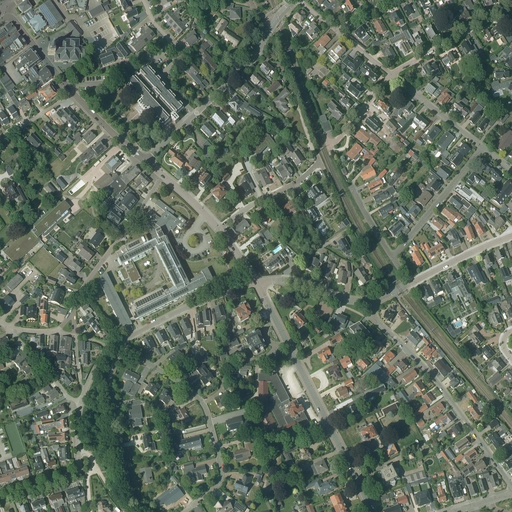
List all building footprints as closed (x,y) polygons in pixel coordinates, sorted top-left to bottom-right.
[(58,0),(62,6),(63,5),(67,11),(69,10),(70,10),(72,10),(75,9),(79,10),(82,10),(84,11),(85,11),(87,1),(85,0),(58,0)] [(130,0),(117,0),(121,6),(121,5),(124,11),(130,8),(128,4),(127,2),(131,1),(130,0)] [(163,0),(160,2),(163,7),(164,6),(166,9),(170,7),(169,4),(172,3),(170,0),(163,0)] [(311,0),(316,4),(317,3),(320,6),(322,4),(328,9),(325,11),(326,11),(329,15),(330,14),(333,17),(340,10),(335,2),(334,3),(333,2),(329,5),(325,1),(326,0),(325,0),(311,0)] [(346,0),(347,0),(344,2),(347,8),(345,9),(348,14),(350,13),(351,13),(353,13),(354,12),(354,11),(356,10),(353,4),(354,4),(353,2),(352,2),(350,0),(346,0)] [(419,2),(424,11),(428,9),(432,17),(438,15),(434,6),(431,7),(427,0),(423,0),(422,0),(421,0),(420,1),(419,2)] [(469,0),(454,9),(455,12),(463,7),(466,6),(466,7),(468,6),(470,11),(474,9),(469,0)] [(26,2),(17,8),(18,9),(17,10),(19,12),(20,12),(22,15),(31,9),(26,2)] [(49,2),(47,3),(38,10),(35,12),(37,16),(27,23),(30,28),(32,31),(36,36),(47,28),(49,30),(52,29),(52,28),(53,30),(55,28),(56,29),(62,25),(60,23),(62,21),(49,2)] [(226,3),(224,11),(230,12),(230,20),(240,20),(240,9),(232,10),(233,5),(226,3)] [(404,9),(403,10),(408,18),(412,16),(414,19),(420,16),(414,6),(411,8),(410,6),(407,8),(406,7),(403,8),(404,9)] [(138,15),(135,9),(124,14),(127,21),(128,21),(129,24),(128,26),(131,29),(137,24),(134,20),(133,21),(132,18),(138,15)] [(463,13),(454,18),(458,25),(470,18),(466,11),(464,9),(461,10),(463,13)] [(170,12),(163,19),(167,23),(177,14),(175,13),(173,15),(170,12)] [(298,12),(294,17),(300,23),(305,18),(303,16),(304,15),(301,12),(300,13),(298,12)] [(392,15),(391,16),(389,18),(391,21),(393,20),(396,24),(399,23),(401,26),(404,24),(402,21),(398,12),(394,14),(392,15)] [(177,14),(167,23),(171,27),(178,20),(176,18),(178,15),(177,14)] [(178,20),(171,27),(175,31),(184,23),(183,21),(181,23),(178,20)] [(222,20),(217,28),(224,32),(222,35),(226,37),(227,35),(229,33),(224,29),(227,24),(222,20)] [(66,23),(66,26),(76,39),(79,38),(81,36),(82,33),(72,21),(69,21),(66,23)] [(310,29),(305,33),(312,41),(317,36),(317,35),(320,32),(315,28),(317,27),(313,22),(308,27),(310,29)] [(379,22),(374,25),(380,35),(386,32),(381,23),(381,24),(379,22)] [(184,23),(175,31),(179,36),(186,29),(183,26),(186,24),(184,23)] [(293,39),(300,30),(292,23),(289,27),(293,39)] [(429,31),(427,32),(431,40),(437,36),(435,33),(440,30),(436,23),(433,24),(434,25),(428,28),(429,31)] [(0,43),(13,34),(16,32),(9,24),(0,30),(0,43)] [(489,30),(484,34),(485,36),(485,37),(484,38),(485,39),(486,39),(487,39),(488,41),(494,38),(494,37),(500,34),(496,28),(492,30),(490,32),(489,30)] [(140,31),(141,32),(149,42),(155,36),(148,29),(145,32),(142,29),(140,31)] [(361,29),(354,35),(360,41),(363,38),(364,39),(367,36),(361,29)] [(190,38),(185,42),(185,43),(185,44),(186,46),(188,46),(190,48),(197,41),(199,40),(197,37),(194,34),(195,34),(193,31),(188,36),(190,38)] [(409,31),(406,32),(412,44),(415,43),(416,44),(418,43),(420,46),(426,43),(422,35),(419,37),(417,33),(412,36),(409,31)] [(141,35),(138,38),(145,45),(149,42),(141,32),(139,33),(141,35)] [(13,34),(0,43),(0,45),(4,51),(12,45),(18,40),(17,39),(19,37),(17,33),(14,35),(13,34)] [(226,37),(225,38),(236,46),(240,41),(232,35),(229,33),(227,35),(226,37)] [(390,40),(389,41),(391,46),(401,41),(405,39),(402,34),(393,38),(390,40)] [(205,43),(199,49),(202,53),(201,54),(206,59),(201,63),(208,71),(209,70),(212,74),(218,69),(211,61),(211,60),(204,52),(209,47),(206,44),(206,43),(211,47),(214,44),(207,36),(206,36),(204,38),(204,39),(203,41),(205,43)] [(317,42),(313,46),(316,49),(317,48),(320,45),(322,48),(330,41),(325,36),(323,38),(322,38),(317,43),(317,42)] [(504,36),(501,38),(506,46),(511,43),(507,36),(504,37),(504,36)] [(134,38),(132,40),(141,49),(145,45),(138,38),(136,41),(134,38)] [(4,51),(0,53),(0,57),(4,62),(25,47),(26,46),(20,39),(18,40),(12,45),(4,51)] [(48,48),(48,55),(54,55),(54,56),(54,62),(60,62),(60,63),(63,63),(63,64),(66,64),(66,63),(72,63),(72,64),(75,65),(75,63),(78,63),(78,56),(81,56),(81,60),(87,60),(87,49),(83,49),(83,45),(78,45),(78,41),(75,41),(75,40),(72,40),(72,41),(66,41),(66,39),(63,39),(63,41),(60,41),(54,42),(54,47),(52,47),(51,47),(51,48),(48,48)] [(406,42),(405,39),(401,41),(403,44),(400,46),(405,55),(408,54),(407,53),(412,51),(407,42),(406,42)] [(133,43),(130,46),(137,53),(141,49),(132,40),(131,41),(133,43)] [(107,54),(99,57),(103,67),(114,63),(110,53),(111,53),(112,54),(113,54),(114,54),(115,54),(115,55),(116,55),(117,56),(117,57),(118,58),(119,58),(119,59),(120,59),(121,59),(122,59),(123,59),(124,58),(124,59),(130,54),(122,43),(116,48),(115,49),(114,47),(105,51),(107,54)] [(465,44),(461,46),(466,56),(470,53),(472,56),(477,53),(474,47),(472,48),(470,45),(469,45),(468,43),(466,44),(465,43),(465,44)] [(331,52),(327,55),(335,63),(339,59),(338,59),(345,52),(338,45),(331,52)] [(389,47),(381,51),(383,55),(386,54),(390,61),(391,60),(392,60),(392,59),(395,57),(391,49),(389,47)] [(37,64),(40,62),(36,57),(36,56),(33,53),(30,50),(18,58),(20,60),(18,61),(15,65),(16,67),(15,68),(17,72),(19,70),(20,72),(25,70),(26,69),(28,71),(34,67),(37,64)] [(483,51),(477,54),(478,56),(476,57),(478,62),(486,57),(483,51)] [(447,58),(442,61),(445,66),(450,63),(449,63),(451,62),(451,63),(453,62),(454,62),(455,62),(455,61),(457,60),(455,56),(453,53),(452,54),(451,52),(448,54),(449,56),(447,57),(448,58),(447,59),(447,58)] [(347,57),(342,63),(355,73),(360,66),(359,66),(362,63),(361,62),(362,61),(359,59),(358,60),(356,58),(353,62),(347,57)] [(467,67),(463,61),(459,63),(460,65),(458,67),(462,74),(466,71),(464,68),(467,67)] [(186,69),(184,71),(186,74),(187,73),(198,86),(204,81),(198,75),(200,73),(195,67),(196,66),(194,64),(193,65),(192,64),(187,69),(186,69)] [(260,69),(260,70),(262,73),(263,72),(267,76),(269,74),(271,76),(275,72),(272,68),(271,69),(266,64),(260,69)] [(424,67),(422,68),(426,76),(428,75),(430,78),(428,80),(429,81),(433,79),(432,78),(439,74),(437,70),(434,64),(431,66),(430,64),(427,65),(426,65),(425,65),(425,66),(424,67)] [(365,65),(362,69),(365,72),(366,71),(370,74),(368,76),(373,80),(372,80),(372,81),(373,82),(374,82),(375,81),(379,76),(376,75),(377,73),(374,71),(373,71),(365,65)] [(320,72),(317,75),(322,79),(324,77),(325,78),(330,72),(328,70),(327,71),(323,67),(318,71),(320,72)] [(32,83),(47,72),(44,68),(37,73),(36,72),(37,72),(34,68),(29,72),(31,75),(28,77),(32,83)] [(184,108),(161,83),(158,79),(157,79),(155,78),(156,77),(149,69),(148,70),(147,68),(146,69),(145,69),(144,70),(141,73),(139,74),(140,75),(138,76),(137,74),(136,75),(136,74),(136,75),(135,75),(135,76),(136,77),(135,79),(133,80),(130,83),(129,84),(128,85),(129,87),(129,88),(136,95),(138,97),(141,101),(138,105),(146,114),(148,112),(162,128),(170,121),(171,120),(175,125),(179,121),(175,116),(176,116),(184,108)] [(500,79),(501,80),(505,80),(505,79),(508,79),(508,72),(504,72),(504,71),(500,71),(500,72),(496,73),(496,74),(495,74),(495,78),(496,78),(496,80),(500,79)] [(32,83),(30,85),(32,87),(36,84),(36,85),(38,88),(47,81),(51,78),(47,72),(32,83)] [(352,78),(351,78),(346,74),(343,78),(348,82),(349,83),(352,78)] [(251,80),(250,80),(253,83),(254,83),(258,86),(260,84),(262,85),(265,82),(260,77),(259,78),(255,75),(251,80)] [(0,77),(0,82),(7,93),(10,91),(0,77)] [(429,86),(425,92),(428,94),(428,95),(430,97),(431,96),(432,95),(436,98),(444,90),(441,87),(439,89),(434,85),(438,80),(436,79),(427,85),(428,85),(429,86)] [(276,81),(274,84),(271,86),(276,91),(281,85),(276,81)] [(38,94),(36,95),(37,97),(36,97),(38,100),(37,101),(41,107),(58,94),(52,84),(50,85),(49,85),(45,88),(44,87),(40,90),(41,91),(37,94),(38,94)] [(357,99),(363,92),(360,90),(360,89),(360,90),(360,89),(357,87),(353,84),(347,91),(357,99)] [(246,85),(241,90),(244,93),(243,93),(246,96),(247,95),(250,99),(254,95),(255,96),(258,93),(254,88),(252,91),(246,85)] [(28,86),(20,92),(22,95),(31,90),(28,86)] [(276,91),(271,86),(267,91),(271,95),(276,91)] [(281,95),(273,103),(284,114),(288,110),(285,106),(287,104),(283,100),(290,94),(285,89),(280,94),(281,95)] [(444,96),(438,103),(443,107),(446,104),(447,105),(452,98),(446,93),(448,91),(446,89),(441,94),(444,96)] [(34,92),(25,98),(27,101),(29,100),(36,95),(34,92)] [(455,103),(453,106),(456,108),(454,110),(459,114),(465,107),(468,103),(462,97),(459,100),(455,103)] [(234,108),(236,111),(239,108),(242,111),(245,107),(243,106),(244,105),(240,102),(235,98),(234,99),(234,98),(228,104),(233,109),(234,108)] [(345,98),(340,103),(348,110),(352,104),(345,98)] [(25,101),(18,105),(23,113),(30,109),(25,101)] [(332,101),(329,104),(335,110),(331,115),(338,121),(339,119),(340,119),(341,119),(342,118),(342,117),(344,114),(338,108),(339,108),(332,101)] [(379,106),(377,109),(388,117),(390,114),(387,112),(390,109),(389,108),(391,107),(386,103),(384,105),(381,102),(381,103),(380,103),(378,105),(379,105),(379,106),(378,106),(379,106)] [(399,110),(398,116),(400,118),(403,114),(404,115),(406,112),(409,114),(414,107),(409,103),(405,107),(403,106),(404,105),(399,110)] [(249,105),(247,109),(261,118),(263,114),(249,105)] [(12,106),(7,110),(13,120),(14,119),(15,120),(18,118),(17,117),(18,117),(12,106)] [(474,115),(468,122),(469,122),(469,123),(469,124),(471,126),(472,125),(473,126),(480,117),(477,115),(482,109),(478,106),(472,113),(474,115)] [(465,107),(459,114),(464,119),(469,113),(468,113),(466,110),(467,109),(465,107)] [(60,111),(56,114),(60,119),(62,117),(67,122),(73,117),(66,110),(62,113),(60,111)] [(9,122),(2,112),(0,113),(0,124),(1,126),(3,125),(4,126),(5,125),(5,126),(8,124),(8,123),(9,122)] [(219,112),(212,119),(220,128),(221,127),(222,128),(224,126),(225,127),(229,123),(232,126),(238,121),(233,116),(228,121),(227,121),(219,112)] [(414,122),(412,123),(415,126),(417,128),(423,120),(418,116),(413,121),(414,122)] [(73,117),(67,122),(72,127),(70,129),(74,133),(78,129),(76,127),(79,124),(73,117)] [(379,127),(376,125),(377,124),(374,121),(373,122),(371,121),(369,119),(365,124),(369,127),(370,128),(369,129),(373,132),(374,132),(377,134),(380,131),(377,129),(379,127)] [(484,120),(477,129),(478,129),(478,130),(478,131),(480,132),(481,132),(482,132),(488,125),(490,127),(495,121),(492,119),(490,121),(489,120),(487,122),(484,120)] [(391,120),(386,125),(393,133),(399,128),(391,120)] [(401,120),(397,124),(402,128),(406,124),(401,120)] [(423,120),(417,128),(418,126),(423,130),(428,125),(423,120)] [(207,124),(201,130),(209,138),(215,133),(207,124)] [(47,125),(41,130),(51,140),(57,135),(47,125)] [(423,140),(425,142),(428,138),(432,141),(440,132),(434,127),(427,136),(426,136),(423,139),(423,140)] [(218,130),(216,132),(220,136),(219,137),(222,140),(225,137),(218,130)] [(361,130),(355,137),(358,140),(359,139),(365,144),(368,141),(376,147),(381,141),(369,130),(366,134),(361,130)] [(500,144),(497,148),(503,153),(506,149),(507,149),(511,141),(511,133),(508,131),(499,143),(500,144)] [(89,132),(82,139),(88,145),(96,138),(93,135),(92,136),(89,132)] [(420,132),(413,140),(415,142),(423,134),(420,132)] [(78,133),(72,138),(75,141),(81,136),(78,133)] [(256,155),(267,144),(270,146),(274,143),(271,140),(273,137),(268,133),(252,151),(254,153),(253,154),(255,156),(256,155)] [(444,136),(437,145),(441,149),(438,153),(441,155),(443,157),(447,152),(444,150),(453,138),(447,133),(444,137),(444,136)] [(397,134),(395,136),(403,143),(405,140),(404,140),(405,140),(401,136),(401,137),(400,136),(398,134),(397,134)] [(32,135),(26,141),(36,151),(42,145),(32,135)] [(70,137),(66,140),(71,145),(74,142),(70,137)] [(206,142),(202,146),(208,153),(213,148),(206,142)] [(99,143),(92,150),(95,154),(93,155),(96,158),(103,151),(106,149),(103,146),(102,147),(99,143)] [(457,148),(454,151),(456,153),(462,158),(466,153),(467,154),(470,150),(463,144),(459,150),(457,148)] [(356,145),(347,156),(352,160),(361,150),(356,145)] [(289,146),(282,151),(287,159),(291,157),(297,166),(304,161),(297,152),(296,151),(293,153),(289,146)] [(56,149),(53,153),(57,157),(61,154),(56,149)] [(89,149),(82,155),(85,158),(91,152),(89,149)] [(362,151),(365,154),(366,154),(364,156),(369,160),(373,156),(369,153),(364,149),(362,151)] [(371,150),(369,153),(373,156),(374,157),(379,152),(376,149),(374,152),(371,150)] [(183,160),(170,150),(168,153),(173,157),(170,161),(172,163),(173,163),(181,169),(182,167),(183,168),(184,166),(183,165),(184,165),(186,167),(188,164),(186,162),(185,164),(182,161),(183,160)] [(452,158),(449,161),(456,167),(460,163),(459,162),(462,158),(456,153),(454,156),(451,154),(450,156),(452,158)] [(441,155),(437,159),(447,167),(449,164),(444,160),(446,159),(443,157),(441,155)] [(105,175),(93,186),(101,194),(107,188),(113,183),(125,172),(122,170),(126,166),(124,163),(121,165),(114,157),(104,166),(100,170),(105,175)] [(186,167),(191,171),(198,162),(193,158),(188,164),(186,167)] [(287,159),(274,168),(277,172),(277,174),(276,174),(279,177),(281,178),(281,177),(283,181),(288,178),(288,179),(288,178),(290,179),(291,177),(292,176),(292,174),(287,166),(290,164),(287,159)] [(488,174),(490,171),(491,172),(492,171),(492,170),(492,171),(493,170),(491,168),(493,166),(490,164),(489,166),(485,163),(481,168),(488,174)] [(226,164),(220,171),(223,174),(230,167),(226,164)] [(267,164),(264,167),(268,174),(272,171),(267,164)] [(125,172),(113,183),(120,190),(125,185),(126,186),(141,173),(135,167),(129,173),(127,171),(125,172)] [(442,167),(437,174),(442,178),(443,177),(446,179),(450,175),(446,171),(446,170),(442,167)] [(366,173),(360,176),(363,181),(375,175),(372,169),(366,172),(366,173)] [(197,178),(196,180),(200,184),(200,185),(200,186),(202,187),(203,187),(204,187),(211,177),(202,170),(196,177),(197,178)] [(264,170),(254,175),(257,182),(260,180),(264,188),(271,185),(269,181),(269,180),(270,180),(269,177),(268,177),(267,177),(264,170)] [(503,178),(500,176),(493,170),(492,171),(492,170),(492,171),(491,172),(492,173),(494,174),(492,176),(491,178),(495,182),(494,183),(497,186),(503,178)] [(431,171),(429,173),(435,178),(440,182),(442,179),(431,171)] [(226,174),(221,180),(224,183),(230,178),(226,174)] [(468,180),(466,183),(470,186),(472,183),(472,184),(474,181),(478,184),(480,181),(473,174),(472,174),(473,175),(470,177),(469,177),(467,179),(468,180)] [(143,175),(134,183),(137,187),(141,183),(146,187),(150,183),(143,175)] [(247,184),(240,187),(245,198),(253,194),(248,185),(251,184),(247,176),(243,177),(247,184)] [(437,181),(431,176),(429,179),(432,182),(428,187),(435,193),(436,192),(436,193),(438,190),(440,187),(435,183),(437,181)] [(380,180),(367,186),(371,194),(375,192),(374,191),(383,187),(380,180)] [(5,186),(1,188),(5,194),(6,196),(7,198),(7,199),(8,199),(9,202),(19,196),(19,195),(24,203),(23,201),(25,199),(26,201),(27,201),(19,187),(16,188),(16,189),(14,190),(14,189),(15,189),(11,182),(8,184),(7,184),(5,185),(5,186)] [(511,186),(507,182),(493,200),(500,206),(511,190),(511,186)] [(113,183),(107,188),(114,195),(120,190),(113,183)] [(48,184),(43,189),(50,196),(55,192),(48,184)] [(215,193),(212,196),(215,199),(216,199),(216,201),(217,202),(219,202),(223,198),(226,200),(229,197),(227,195),(227,194),(224,191),(225,190),(220,185),(214,191),(215,193)] [(315,188),(307,193),(314,202),(318,199),(321,197),(323,196),(322,195),(323,194),(320,191),(319,192),(316,187),(315,188)] [(462,189),(459,193),(463,196),(465,197),(464,198),(469,202),(472,198),(475,201),(477,198),(479,199),(480,197),(473,192),(472,193),(463,187),(462,189)] [(128,194),(124,199),(133,206),(137,201),(133,198),(135,195),(128,188),(125,192),(128,194)] [(387,191),(373,198),(377,206),(381,204),(380,202),(389,198),(390,196),(392,197),(396,192),(394,191),(393,189),(392,188),(386,190),(387,191)] [(425,192),(417,202),(423,207),(431,197),(425,192)] [(395,198),(390,201),(391,204),(396,201),(395,199),(399,197),(397,194),(393,196),(395,198)] [(451,201),(449,203),(458,210),(463,205),(468,210),(471,206),(463,200),(461,202),(454,197),(453,198),(452,197),(450,199),(451,201)] [(117,201),(114,204),(122,211),(125,208),(129,211),(133,206),(124,199),(120,204),(117,201)] [(127,253),(118,257),(124,269),(123,269),(120,271),(125,281),(127,286),(130,284),(131,284),(141,279),(132,261),(156,249),(177,291),(175,292),(170,295),(168,291),(166,291),(171,303),(174,302),(179,299),(180,298),(214,282),(207,269),(201,273),(202,276),(188,283),(165,236),(166,234),(167,235),(171,231),(172,232),(177,227),(181,230),(186,223),(179,217),(177,220),(172,216),(175,213),(158,200),(155,205),(165,213),(160,219),(150,211),(145,217),(143,220),(152,237),(150,238),(147,240),(146,238),(125,248),(127,253)] [(283,210),(281,211),(284,216),(286,215),(287,216),(293,212),(295,215),(293,216),(296,222),(301,219),(296,210),(295,207),(294,205),(293,205),(291,202),(290,202),(288,203),(288,205),(283,209),(283,210)] [(29,230),(4,254),(14,264),(39,241),(39,240),(37,239),(41,235),(43,237),(52,228),(69,213),(67,211),(69,209),(63,203),(61,205),(59,203),(48,213),(46,215),(33,226),(35,229),(31,232),(29,230)] [(390,204),(378,211),(383,219),(388,216),(387,214),(393,211),(393,210),(397,208),(395,204),(391,206),(390,204)] [(114,211),(109,217),(112,220),(114,222),(118,225),(123,219),(119,215),(121,212),(113,205),(111,209),(114,211)] [(414,206),(408,214),(414,219),(420,211),(414,206)] [(403,207),(400,210),(405,215),(408,212),(403,207)] [(467,212),(469,214),(472,216),(476,211),(471,207),(467,212)] [(493,207),(491,209),(492,211),(493,212),(498,217),(501,214),(493,207)] [(312,208),(306,212),(314,223),(319,219),(312,208)] [(446,208),(442,213),(450,220),(448,223),(453,227),(456,224),(453,222),(455,219),(459,222),(462,217),(457,212),(455,214),(449,209),(449,210),(446,208)] [(255,212),(252,215),(259,222),(262,219),(263,219),(264,219),(269,223),(272,220),(260,209),(256,213),(255,212)] [(479,215),(478,216),(485,225),(488,223),(496,232),(499,229),(497,226),(498,226),(496,224),(496,223),(494,221),(492,219),(488,223),(483,215),(480,217),(479,215)] [(400,220),(388,231),(391,234),(401,225),(400,225),(403,222),(403,223),(407,219),(404,216),(400,220)] [(476,219),(471,222),(480,237),(485,233),(480,224),(482,222),(479,217),(476,219)] [(498,218),(494,221),(496,223),(496,224),(498,226),(497,226),(499,229),(504,224),(498,218)] [(342,223),(346,228),(350,225),(346,219),(342,223)] [(432,223),(431,224),(439,231),(443,227),(445,229),(448,226),(445,224),(444,225),(439,220),(438,221),(436,219),(435,220),(435,219),(433,221),(432,222),(432,223)] [(245,220),(236,227),(238,229),(237,229),(240,234),(248,227),(250,226),(245,220)] [(401,225),(391,234),(394,237),(406,226),(403,223),(403,222),(400,225),(401,225)] [(228,232),(233,239),(240,234),(237,229),(235,227),(228,232)] [(471,228),(464,230),(469,242),(474,240),(472,232),(473,232),(472,230),(472,228),(471,229),(471,228)] [(96,234),(88,244),(94,248),(99,242),(99,243),(103,238),(100,237),(103,233),(98,229),(95,233),(96,234)] [(259,240),(251,245),(255,251),(256,251),(258,249),(263,245),(262,244),(267,241),(266,238),(270,236),(267,231),(267,232),(264,229),(259,233),(261,237),(258,239),(259,240)] [(435,233),(432,235),(438,243),(441,241),(435,233)] [(320,235),(315,239),(318,244),(323,241),(320,235)] [(458,240),(456,236),(452,237),(454,240),(450,242),(453,248),(456,247),(456,246),(460,245),(458,240)] [(345,240),(338,244),(344,254),(351,250),(345,240)] [(82,243),(78,249),(81,251),(78,255),(88,262),(93,255),(86,249),(87,247),(82,243)] [(423,244),(420,246),(423,251),(426,250),(427,252),(428,253),(430,259),(437,255),(433,248),(430,250),(427,244),(424,246),(423,244)] [(440,244),(433,248),(437,255),(444,252),(440,244)] [(415,253),(411,256),(417,266),(423,263),(421,260),(422,260),(417,252),(419,251),(418,249),(420,248),(419,245),(412,249),(415,253)] [(269,261),(264,264),(266,266),(265,267),(265,268),(266,268),(270,273),(277,268),(277,267),(279,265),(281,268),(284,265),(279,257),(281,255),(283,259),(287,256),(283,250),(279,253),(280,253),(277,255),(277,254),(273,257),(273,258),(272,259),(274,262),(271,264),(269,261)] [(60,252),(55,258),(62,264),(67,258),(60,252)] [(501,252),(495,254),(498,261),(500,260),(502,265),(507,264),(505,258),(504,258),(501,252)] [(307,263),(304,270),(312,273),(314,267),(316,268),(316,266),(318,266),(319,263),(322,264),(325,257),(321,256),(319,262),(313,260),(312,263),(310,262),(309,264),(307,263)] [(489,256),(484,258),(487,266),(488,265),(489,267),(492,266),(491,264),(492,263),(489,256)] [(366,257),(361,260),(365,266),(370,263),(366,257)] [(74,260),(69,266),(78,274),(83,268),(74,260)] [(323,268),(321,272),(323,273),(321,277),(327,279),(329,273),(333,275),(336,266),(329,263),(327,267),(325,266),(324,269),(323,268)] [(339,275),(337,284),(346,285),(348,274),(346,274),(346,273),(350,272),(349,264),(345,265),(345,270),(343,270),(343,268),(340,268),(339,270),(338,275),(339,275)] [(25,266),(5,286),(11,292),(22,280),(21,279),(30,271),(25,266)] [(475,267),(467,271),(471,280),(473,279),(476,286),(482,283),(482,285),(484,285),(488,283),(487,280),(486,280),(482,273),(479,274),(475,267)] [(506,268),(499,271),(503,283),(510,280),(506,268)] [(362,269),(356,273),(358,276),(356,277),(358,280),(359,280),(363,285),(369,281),(366,275),(362,269)] [(63,270),(60,275),(64,278),(65,277),(67,279),(66,282),(73,286),(76,280),(73,278),(74,276),(70,274),(70,275),(63,270)] [(450,284),(443,287),(447,296),(452,293),(450,290),(459,286),(453,274),(447,277),(450,284)] [(102,282),(99,283),(102,290),(110,285),(106,277),(107,276),(107,275),(100,278),(102,282)] [(438,282),(432,285),(436,295),(443,292),(438,282)] [(466,284),(460,287),(465,299),(472,296),(466,284)] [(110,285),(102,290),(106,296),(114,292),(110,285)] [(427,287),(421,290),(424,297),(425,297),(426,300),(432,297),(427,287)] [(35,289),(32,296),(41,300),(42,296),(40,295),(41,292),(35,289)] [(162,289),(157,291),(165,307),(172,304),(171,303),(166,291),(164,292),(162,289)] [(53,296),(50,302),(59,305),(64,293),(55,290),(54,292),(51,292),(50,295),(53,296)] [(157,291),(151,294),(159,310),(165,307),(157,291)] [(114,292),(106,296),(109,302),(117,298),(114,292)] [(151,294),(144,297),(152,314),(159,310),(151,294)] [(483,301),(479,303),(481,310),(497,304),(497,303),(500,302),(498,296),(494,298),(493,295),(492,295),(492,294),(489,295),(484,297),(484,298),(482,299),(483,301)] [(25,295),(18,302),(21,305),(28,298),(25,295)] [(6,297),(0,303),(0,307),(5,312),(13,303),(6,297)] [(144,297),(137,301),(146,317),(152,314),(144,297)] [(117,298),(109,302),(112,309),(120,305),(117,298)] [(45,312),(46,303),(40,300),(39,309),(39,315),(41,315),(41,316),(40,320),(41,320),(40,324),(47,325),(48,317),(44,316),(44,312),(45,312)] [(133,308),(129,310),(135,321),(138,319),(139,320),(146,317),(137,301),(131,304),(133,308)] [(240,309),(235,312),(235,313),(236,314),(236,315),(237,316),(244,313),(250,310),(247,305),(247,306),(245,302),(241,304),(238,306),(240,309)] [(80,310),(79,310),(84,318),(85,318),(88,323),(85,325),(86,325),(89,323),(93,320),(90,315),(93,313),(87,304),(83,307),(82,308),(81,308),(80,309),(80,310)] [(120,305),(112,309),(115,315),(123,311),(120,305)] [(217,315),(212,316),(214,324),(217,324),(217,323),(226,320),(222,307),(220,308),(220,307),(216,308),(217,309),(215,310),(217,315)] [(384,315),(384,316),(384,318),(388,320),(387,322),(390,323),(391,321),(392,321),(394,314),(395,308),(393,307),(391,314),(386,312),(385,315),(384,315)] [(20,308),(20,316),(25,316),(27,316),(27,320),(35,320),(36,309),(28,309),(26,309),(26,308),(20,308)] [(244,313),(237,316),(238,318),(240,320),(239,321),(240,322),(241,323),(248,319),(249,321),(253,318),(252,317),(253,314),(251,313),(250,311),(250,310),(244,313)] [(123,311),(115,315),(118,322),(127,318),(123,311)] [(204,313),(202,313),(204,329),(204,327),(210,326),(210,322),(209,312),(207,312),(207,311),(203,312),(204,313)] [(401,311),(397,315),(400,319),(402,322),(407,318),(401,311)] [(476,311),(464,316),(466,320),(478,316),(476,311)] [(197,315),(195,316),(196,325),(197,325),(198,330),(204,329),(202,313),(202,315),(201,315),(200,314),(197,314),(197,315)] [(492,317),(490,318),(494,327),(501,324),(497,315),(494,316),(494,315),(493,314),(491,315),(491,316),(492,317)] [(294,320),(291,322),(298,329),(297,330),(298,334),(305,332),(304,330),(307,326),(305,324),(306,324),(303,321),(304,320),(300,316),(299,317),(297,315),(293,319),(294,320)] [(332,320),(329,325),(337,328),(344,330),(347,322),(345,321),(346,319),(345,319),(346,318),(343,317),(339,316),(336,322),(332,320)] [(94,319),(93,320),(89,323),(90,325),(96,334),(102,330),(96,322),(99,320),(97,317),(94,319)] [(127,318),(118,322),(122,328),(124,327),(125,328),(132,325),(131,323),(130,324),(127,318)] [(186,320),(180,322),(184,331),(183,331),(186,338),(186,337),(188,341),(191,339),(191,335),(191,328),(191,329),(186,320)] [(414,323),(418,327),(425,336),(429,342),(431,340),(429,337),(417,321),(414,323)] [(175,325),(168,329),(173,338),(180,335),(175,325)] [(314,325),(312,328),(318,334),(320,331),(318,329),(319,329),(317,327),(317,328),(314,325)] [(351,327),(349,328),(354,333),(356,331),(364,340),(369,335),(369,334),(369,333),(365,329),(364,329),(361,326),(358,329),(355,325),(354,325),(351,327)] [(449,334),(453,339),(456,336),(461,333),(459,329),(453,332),(450,326),(446,328),(449,334)] [(426,345),(429,342),(425,336),(418,327),(417,328),(412,333),(406,339),(415,348),(416,347),(419,350),(425,344),(426,345)] [(106,330),(103,333),(107,337),(106,338),(109,343),(113,340),(106,330)] [(406,339),(412,333),(409,330),(404,336),(406,339)] [(162,332),(156,335),(161,345),(167,341),(162,332)] [(262,341),(261,339),(262,338),(258,332),(256,333),(255,332),(252,334),(252,335),(244,339),(248,346),(248,345),(250,347),(249,348),(251,352),(251,351),(253,355),(258,352),(258,351),(260,350),(260,351),(264,349),(263,348),(265,348),(264,345),(265,344),(263,341),(262,341)] [(476,333),(470,338),(477,346),(483,341),(476,333)] [(340,336),(329,341),(332,346),(343,341),(340,336)] [(0,349),(9,343),(4,337),(1,340),(0,339),(0,349)] [(50,337),(49,348),(56,349),(57,337),(50,337)] [(34,338),(34,343),(35,343),(35,348),(38,348),(37,357),(38,357),(38,359),(44,359),(44,362),(44,348),(43,348),(43,338),(34,338)] [(61,338),(59,350),(64,351),(65,343),(67,344),(67,339),(61,338)] [(150,338),(143,342),(148,352),(155,348),(150,338)] [(236,339),(219,348),(221,361),(227,360),(226,351),(239,345),(236,339)] [(373,342),(368,346),(374,352),(376,350),(379,352),(383,348),(377,341),(375,344),(373,342)] [(86,343),(79,343),(79,352),(81,352),(81,355),(83,355),(83,363),(83,366),(88,366),(88,355),(87,355),(87,352),(86,352),(86,343)] [(424,351),(421,353),(426,358),(426,357),(428,360),(431,357),(430,356),(434,351),(430,346),(428,348),(426,347),(423,350),(424,351)] [(480,348),(475,353),(477,356),(482,353),(488,360),(494,355),(487,347),(482,351),(480,348)] [(322,352),(318,354),(319,356),(318,356),(318,357),(318,358),(319,358),(320,358),(321,360),(322,359),(323,363),(328,361),(326,357),(331,355),(327,348),(321,351),(322,352)] [(178,351),(168,358),(173,364),(182,358),(181,355),(178,351)] [(18,356),(12,362),(20,371),(21,370),(26,375),(31,371),(27,365),(31,362),(23,353),(18,357),(18,356)] [(390,353),(383,359),(387,364),(394,358),(390,353)] [(64,365),(65,359),(65,356),(66,355),(63,355),(63,356),(56,356),(55,363),(55,364),(64,365)] [(208,364),(207,356),(196,357),(196,365),(208,364)] [(348,357),(339,362),(343,369),(347,367),(346,367),(351,364),(350,361),(350,360),(349,360),(348,357)] [(363,358),(358,363),(360,365),(360,366),(364,370),(366,368),(367,368),(367,367),(370,365),(363,358)] [(498,359),(492,365),(498,372),(504,367),(498,359)] [(403,360),(396,367),(402,373),(408,366),(403,360)] [(440,361),(434,366),(444,378),(451,371),(446,365),(445,367),(440,361)] [(55,364),(55,373),(59,373),(59,370),(64,370),(64,365),(55,364)] [(237,364),(237,378),(244,379),(244,376),(246,376),(247,370),(251,370),(251,365),(244,365),(244,364),(237,364)] [(202,365),(196,370),(200,375),(202,377),(199,380),(200,381),(200,382),(202,385),(203,384),(204,386),(213,378),(208,372),(206,370),(202,365)] [(365,375),(372,382),(374,380),(375,381),(374,383),(375,385),(377,383),(378,384),(387,376),(385,373),(383,371),(383,372),(376,365),(365,375)] [(337,366),(327,371),(330,377),(333,375),(336,381),(341,378),(338,373),(340,372),(337,366)] [(392,366),(385,373),(387,376),(388,376),(395,369),(392,366)] [(126,371),(123,377),(128,380),(127,382),(124,387),(129,390),(130,389),(132,390),(129,394),(132,396),(134,392),(137,387),(134,386),(139,377),(135,375),(134,376),(126,371)] [(408,374),(402,378),(407,384),(415,378),(414,378),(417,376),(413,371),(408,374)] [(498,373),(494,376),(488,381),(487,380),(486,381),(488,385),(496,378),(500,375),(498,373)] [(62,375),(59,378),(67,387),(72,382),(69,378),(70,377),(67,374),(64,376),(62,375)] [(291,405),(289,400),(290,399),(277,374),(259,374),(259,416),(260,419),(257,420),(266,436),(268,435),(271,440),(297,427),(298,429),(308,423),(303,413),(304,413),(303,412),(304,412),(304,411),(303,408),(301,408),(301,407),(299,408),(296,402),(291,405)] [(456,380),(454,378),(452,374),(447,378),(451,382),(449,384),(451,387),(450,387),(452,389),(453,389),(453,390),(460,385),(458,382),(459,381),(458,378),(456,380)] [(342,389),(337,392),(340,398),(349,393),(347,390),(354,386),(352,384),(354,383),(352,379),(344,383),(346,387),(345,387),(342,389)] [(386,382),(391,390),(396,385),(391,379),(389,380),(386,382)] [(402,391),(398,394),(401,399),(406,406),(411,403),(421,395),(423,394),(421,392),(424,389),(422,385),(420,381),(413,386),(412,389),(415,393),(413,395),(412,394),(407,397),(402,391)] [(371,387),(370,385),(369,385),(367,382),(364,384),(365,385),(362,386),(364,391),(371,387)] [(141,386),(138,393),(140,394),(143,390),(145,391),(154,397),(160,387),(155,384),(153,387),(149,384),(148,386),(143,383),(141,386)] [(386,391),(382,384),(368,391),(371,396),(380,392),(381,394),(386,391)] [(53,389),(46,395),(51,400),(58,394),(53,389)] [(164,390),(158,400),(164,404),(161,410),(164,413),(175,403),(170,400),(171,399),(167,397),(169,394),(164,390)] [(471,392),(466,395),(473,405),(478,402),(471,392)] [(223,395),(215,399),(215,400),(218,406),(220,409),(224,407),(223,404),(230,401),(226,393),(223,394),(223,395)] [(423,394),(421,395),(424,400),(425,400),(429,405),(434,401),(429,393),(425,397),(423,394)] [(32,397),(29,399),(32,404),(35,402),(37,405),(44,401),(41,396),(34,400),(32,397)] [(12,404),(15,411),(24,408),(21,401),(12,404)] [(133,411),(129,411),(129,415),(129,416),(130,420),(134,419),(135,424),(133,424),(133,427),(142,426),(141,418),(139,406),(141,405),(141,404),(144,404),(143,402),(141,402),(140,401),(131,403),(133,411)] [(357,415),(354,408),(358,406),(355,401),(347,405),(348,408),(345,409),(350,419),(357,415)] [(384,415),(397,409),(395,404),(382,411),(384,415)] [(435,407),(430,411),(434,417),(440,412),(444,409),(440,404),(435,408),(435,407)] [(54,410),(51,411),(52,415),(64,412),(62,406),(58,407),(59,408),(56,409),(54,410)] [(474,406),(468,411),(471,416),(482,408),(481,406),(478,408),(479,409),(477,410),(474,406)] [(178,408),(173,411),(175,415),(177,414),(182,424),(189,420),(185,413),(186,412),(184,409),(179,411),(178,408)] [(482,408),(471,416),(475,421),(482,416),(479,412),(481,411),(481,412),(484,410),(482,408)] [(442,416),(434,422),(437,425),(441,422),(443,425),(447,422),(448,424),(453,421),(448,414),(443,418),(442,416)] [(171,423),(167,415),(161,418),(166,426),(171,423)] [(419,416),(414,420),(419,428),(424,424),(419,416)] [(231,421),(226,422),(228,428),(227,429),(228,429),(229,433),(252,427),(250,421),(242,423),(241,417),(241,418),(234,420),(234,419),(233,419),(234,421),(231,422),(231,421)] [(495,420),(488,425),(491,430),(495,428),(496,430),(499,427),(498,426),(498,425),(496,422),(495,420)] [(65,421),(55,422),(56,430),(66,429),(65,421)] [(358,430),(358,431),(359,434),(360,433),(363,440),(362,442),(363,444),(365,444),(381,436),(378,430),(374,432),(371,424),(363,428),(362,428),(358,430)] [(451,430),(447,433),(449,435),(453,432),(456,437),(461,433),(456,426),(451,430)] [(494,434),(488,438),(491,444),(502,436),(504,434),(502,431),(496,436),(494,434)] [(54,433),(47,434),(48,442),(54,441),(54,442),(54,440),(58,440),(58,443),(67,442),(66,435),(54,436),(54,433)] [(146,434),(143,434),(143,439),(145,450),(155,448),(154,443),(153,443),(152,436),(149,436),(149,433),(146,434)] [(502,436),(491,444),(496,450),(503,445),(499,440),(500,439),(501,440),(504,438),(502,436)] [(188,444),(186,444),(187,449),(194,447),(194,448),(201,446),(202,446),(199,437),(187,440),(188,444)] [(182,441),(181,438),(175,439),(178,453),(183,451),(182,450),(187,449),(186,444),(188,444),(187,440),(182,441)] [(460,442),(455,445),(459,451),(466,447),(465,446),(469,444),(465,438),(460,442)] [(243,450),(234,453),(235,454),(233,455),(235,459),(236,459),(236,460),(251,456),(250,453),(257,451),(255,444),(252,445),(251,443),(245,445),(246,449),(243,450)] [(394,444),(383,450),(387,459),(398,453),(394,444)] [(58,446),(52,446),(53,450),(58,450),(59,462),(68,461),(67,447),(58,448),(58,446)] [(292,448),(283,453),(288,464),(293,462),(289,454),(293,452),(292,448)] [(302,453),(298,455),(299,458),(302,457),(303,460),(311,456),(308,451),(306,451),(305,448),(301,450),(302,453)] [(39,449),(31,452),(33,458),(41,456),(40,454),(39,451),(39,449)] [(45,449),(39,451),(40,454),(41,456),(42,460),(44,459),(47,468),(55,466),(54,460),(49,462),(46,452),(45,449)] [(468,453),(463,457),(465,459),(467,463),(470,461),(474,458),(473,458),(477,455),(473,450),(468,454),(468,453)] [(443,451),(441,453),(447,461),(449,459),(443,451)] [(35,463),(32,464),(33,467),(35,472),(36,473),(39,472),(39,471),(43,470),(41,465),(40,465),(39,461),(38,458),(34,459),(35,463)] [(323,461),(314,466),(319,475),(327,470),(323,461)] [(470,464),(461,471),(464,474),(468,471),(470,473),(475,470),(477,472),(480,470),(481,471),(486,467),(481,461),(472,467),(470,464)] [(185,470),(183,471),(185,479),(194,477),(195,482),(202,481),(201,475),(206,474),(204,466),(198,468),(198,469),(193,470),(193,468),(192,464),(184,466),(185,470)] [(28,465),(21,467),(19,468),(20,470),(22,477),(28,475),(28,473),(30,472),(28,465)] [(377,476),(377,477),(377,478),(378,479),(379,479),(380,479),(381,479),(380,480),(380,481),(381,481),(382,481),(382,482),(381,483),(383,486),(384,485),(385,487),(389,485),(390,486),(390,485),(391,486),(392,487),(393,487),(394,487),(395,486),(395,485),(395,484),(394,483),(396,483),(395,482),(400,480),(399,478),(400,478),(398,474),(398,473),(398,472),(397,471),(396,470),(395,471),(392,465),(388,468),(388,467),(382,470),(382,471),(378,473),(379,474),(378,475),(377,475),(377,476)] [(150,468),(140,470),(140,473),(143,473),(145,484),(144,484),(144,485),(153,483),(152,483),(150,469),(150,468)] [(10,481),(8,474),(7,472),(9,471),(8,469),(6,469),(5,469),(6,472),(4,473),(4,475),(2,476),(4,483),(5,483),(5,484),(7,483),(7,482),(10,481)] [(16,479),(14,472),(13,470),(10,471),(9,471),(7,472),(8,474),(10,481),(16,479)] [(20,470),(14,472),(16,479),(22,477),(20,470)] [(424,473),(406,478),(408,484),(426,478),(424,473)] [(236,483),(234,487),(235,487),(234,489),(238,491),(237,494),(245,497),(249,486),(249,485),(252,477),(244,474),(242,480),(243,481),(242,483),(237,481),(237,483),(236,483)] [(456,480),(449,482),(454,499),(457,498),(457,499),(460,498),(460,497),(463,496),(461,489),(460,489),(457,481),(462,480),(461,475),(455,477),(456,480)] [(173,476),(171,478),(176,486),(179,483),(173,476)] [(495,476),(489,478),(493,489),(498,487),(498,486),(499,486),(498,481),(497,482),(495,476)] [(319,480),(305,486),(307,490),(315,486),(319,496),(326,493),(326,494),(332,492),(331,491),(336,489),(334,484),(333,484),(331,480),(324,483),(324,484),(324,485),(323,485),(321,485),(319,480)] [(484,481),(478,482),(481,493),(487,491),(484,481)] [(441,496),(437,498),(439,504),(446,501),(443,490),(446,489),(444,482),(441,483),(442,487),(438,488),(441,496)] [(475,484),(468,486),(471,496),(478,494),(475,484)] [(77,489),(71,491),(73,498),(74,500),(84,497),(82,490),(78,491),(77,489)] [(169,493),(161,499),(166,505),(171,501),(172,504),(183,496),(178,489),(170,495),(169,493)] [(71,491),(65,493),(67,500),(73,498),(71,491)] [(415,496),(413,497),(415,505),(417,504),(418,507),(418,508),(419,507),(425,506),(431,504),(429,497),(431,496),(429,492),(427,492),(421,494),(415,496)] [(60,495),(54,497),(58,508),(60,508),(59,505),(61,504),(60,502),(62,501),(60,495)] [(339,495),(330,499),(335,511),(346,511),(347,510),(346,509),(348,508),(346,504),(344,505),(344,503),(343,503),(339,495)] [(54,497),(48,499),(50,506),(53,505),(54,507),(55,507),(55,509),(58,508),(54,497)] [(394,507),(383,511),(404,511),(407,511),(404,504),(408,503),(405,497),(396,500),(397,503),(393,504),(394,507)] [(43,500),(31,505),(33,511),(37,510),(37,511),(42,511),(42,510),(46,509),(45,507),(43,500)] [(227,502),(226,502),(227,503),(224,505),(222,502),(215,507),(217,509),(216,510),(217,511),(230,511),(236,511),(238,511),(243,511),(246,509),(239,504),(236,510),(235,510),(231,504),(229,505),(227,502)] [(106,511),(105,503),(97,504),(98,511),(106,511)] [(306,503),(303,504),(305,509),(305,510),(306,510),(306,511),(314,511),(311,505),(307,507),(306,503)]
